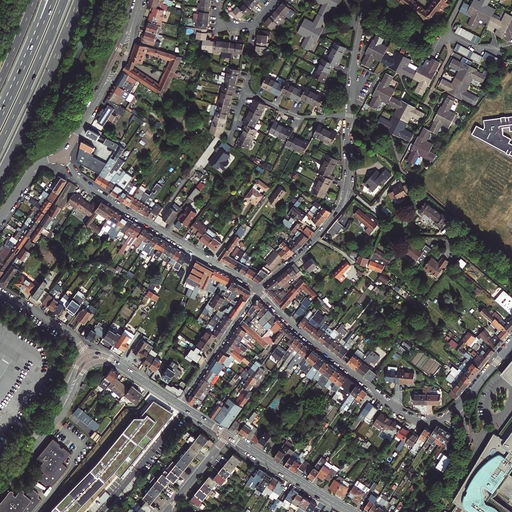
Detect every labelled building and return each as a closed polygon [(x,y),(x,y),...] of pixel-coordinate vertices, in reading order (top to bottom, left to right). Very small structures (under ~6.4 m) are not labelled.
[(159,2),(151,0),(148,0),(147,4),(151,6),(164,10),(165,10),(165,8),(165,7),(165,6),(163,5),(163,6),(159,4),(159,2)] [(196,7),(207,8),(208,5),(210,5),(210,0),(199,0),(200,1),(197,1),(196,7)] [(243,11),(247,14),(251,9),(250,8),(253,6),(246,0),(242,0),(240,2),(242,4),(239,8),(243,11)] [(318,0),(318,1),(323,3),(319,12),(326,16),(330,8),(328,7),(329,5),(331,6),(337,9),(340,3),(334,0),(318,0)] [(413,0),(398,0),(412,10),(418,4),(413,0)] [(432,18),(436,22),(441,16),(440,15),(448,3),(445,1),(445,0),(435,0),(427,11),(421,6),(416,13),(424,20),(426,18),(430,21),(432,18)] [(476,0),(473,0),(471,5),(492,16),(492,15),(495,10),(492,9),(492,7),(488,5),(489,0),(481,0),(482,0),(481,2),(479,1),(476,0)] [(283,2),(275,10),(284,18),(286,16),(288,18),(292,13),(293,14),(294,12),(294,11),(291,8),(290,9),(283,2)] [(239,8),(236,4),(232,7),(231,6),(227,10),(235,18),(237,15),(238,16),(243,11),(239,8)] [(421,6),(418,4),(412,10),(416,13),(421,6)] [(473,17),(472,16),(468,24),(475,28),(480,19),(485,21),(486,20),(489,21),(492,16),(471,5),(467,11),(473,14),(474,15),(473,17)] [(164,14),(163,14),(164,10),(151,6),(150,10),(151,11),(152,11),(152,13),(150,13),(150,14),(149,18),(162,22),(164,14)] [(198,13),(198,17),(208,19),(209,12),(207,11),(207,8),(196,7),(196,13),(198,13)] [(282,22),(285,19),(284,18),(275,10),(264,22),(272,29),(277,23),(278,24),(281,21),(282,22)] [(320,24),(322,24),(326,16),(319,12),(314,22),(308,19),(308,20),(304,19),(302,24),(320,34),(323,28),(321,26),(319,26),(320,24)] [(502,37),(511,17),(511,15),(507,13),(506,16),(504,15),(501,20),(500,20),(501,19),(501,17),(495,14),(494,16),(492,15),(492,16),(489,21),(488,23),(496,27),(497,26),(499,27),(498,28),(496,34),(502,37)] [(194,27),(205,28),(206,25),(207,25),(208,19),(198,17),(197,22),(195,21),(194,27)] [(511,33),(511,17),(502,37),(508,40),(511,35),(511,33)] [(162,22),(149,18),(148,22),(146,21),(145,23),(160,28),(162,22)] [(160,28),(145,23),(145,26),(146,27),(147,27),(146,28),(145,28),(145,30),(157,33),(158,29),(159,30),(160,28)] [(320,34),(302,24),(299,30),(302,32),(301,33),(306,36),(301,45),(309,49),(313,41),(311,41),(313,38),(314,39),(317,40),(320,34)] [(205,32),(205,28),(194,27),(193,33),(196,33),(196,37),(202,38),(206,39),(206,32),(205,32)] [(157,33),(145,30),(144,31),(145,32),(145,33),(144,33),(143,32),(141,37),(143,38),(141,42),(154,46),(156,38),(155,38),(157,33)] [(258,30),(257,42),(266,43),(267,35),(269,35),(270,31),(258,30)] [(369,46),(384,53),(385,53),(387,48),(384,46),(385,45),(382,43),(387,34),(379,30),(375,39),(376,40),(375,41),(372,39),(369,46)] [(421,37),(412,30),(409,35),(418,41),(421,37)] [(205,51),(211,52),(213,41),(209,40),(209,39),(206,39),(202,38),(201,48),(206,49),(205,51)] [(216,41),(213,41),(211,52),(217,53),(217,50),(221,51),(223,41),(216,40),(216,41)] [(229,41),(223,41),(221,51),(221,56),(231,58),(231,54),(233,43),(229,43),(229,41)] [(331,51),(341,56),(344,50),(345,51),(347,47),(335,41),(332,47),(333,47),(331,51)] [(167,52),(135,42),(130,59),(136,61),(142,63),(146,51),(165,57),(167,52)] [(236,44),(233,43),(231,54),(237,55),(237,53),(242,53),(243,43),(236,42),(236,44)] [(270,47),(267,47),(268,43),(266,43),(257,42),(256,52),(263,53),(262,58),(267,58),(268,53),(269,53),(270,47)] [(381,59),(384,53),(369,46),(366,52),(368,54),(368,55),(367,54),(362,63),(369,67),(375,57),(377,58),(378,57),(381,59)] [(334,64),(338,65),(339,62),(338,62),(341,56),(331,51),(329,54),(328,54),(325,59),(334,64)] [(175,71),(182,56),(179,56),(175,54),(175,53),(173,54),(167,52),(165,57),(171,59),(167,68),(175,71)] [(390,67),(396,70),(404,55),(398,52),(397,55),(395,55),(394,58),(385,53),(384,53),(381,59),(381,60),(389,65),(390,64),(391,64),(390,67)] [(419,66),(410,62),(408,61),(409,58),(404,55),(396,70),(401,73),(403,74),(404,71),(405,72),(405,73),(413,77),(414,76),(417,70),(419,66)] [(334,64),(325,59),(322,57),(319,63),(321,64),(319,67),(329,72),(331,67),(332,67),(334,64)] [(424,65),(423,66),(420,65),(419,66),(417,70),(432,78),(435,72),(433,71),(434,69),(435,70),(439,61),(432,57),(431,60),(428,58),(426,59),(424,64),(424,65)] [(463,80),(470,65),(464,62),(463,64),(461,64),(462,63),(453,58),(449,65),(458,70),(457,73),(459,74),(457,77),(463,80)] [(163,96),(175,71),(167,68),(159,85),(133,68),(134,66),(129,63),(127,64),(124,70),(163,96)] [(477,68),(470,65),(463,80),(468,83),(470,80),(471,81),(473,78),(482,82),(486,75),(478,71),(477,72),(475,71),(477,68)] [(241,70),(240,69),(230,66),(228,66),(226,72),(228,73),(227,76),(237,79),(239,73),(240,74),(241,70)] [(313,75),(325,82),(326,79),(325,78),(329,72),(319,67),(317,71),(316,70),(313,75)] [(432,78),(417,70),(414,76),(417,78),(417,79),(420,81),(415,90),(422,94),(427,85),(425,85),(426,83),(429,85),(432,78)] [(123,71),(116,83),(130,92),(138,81),(123,71)] [(391,89),(392,87),(389,86),(394,76),(386,72),(382,81),(383,82),(382,83),(380,82),(376,88),(391,96),(394,90),(391,89)] [(222,86),(236,89),(237,86),(235,86),(237,79),(227,76),(220,74),(219,80),(224,81),(222,86)] [(271,90),(276,81),(273,79),(273,78),(268,75),(262,87),(265,88),(265,87),(271,90)] [(455,95),(463,80),(457,77),(455,81),(454,80),(452,82),(443,78),(439,85),(448,89),(448,88),(450,89),(448,92),(455,95)] [(467,90),(468,87),(466,86),(468,83),(463,80),(455,95),(461,98),(462,96),(464,96),(463,98),(472,102),(476,95),(467,90)] [(282,92),(286,84),(280,81),(279,82),(276,81),(271,90),(277,93),(276,94),(280,96),(282,92)] [(291,96),(296,86),(292,85),(293,83),(288,81),(286,84),(282,92),(285,94),(285,93),(291,96)] [(116,83),(112,90),(123,97),(124,98),(130,102),(134,95),(130,92),(116,83)] [(236,89),(222,86),(221,92),(222,92),(221,96),(232,99),(233,93),(235,93),(236,89)] [(299,102),(301,99),(305,90),(300,87),(299,88),(296,86),(291,96),(297,99),(296,100),(299,102)] [(311,102),(316,92),(312,90),(313,89),(307,87),(305,90),(301,99),(304,100),(305,99),(311,102)] [(391,96),(376,88),(373,94),(376,96),(375,97),(374,97),(369,105),(377,109),(381,100),(384,101),(385,100),(388,101),(391,96)] [(112,90),(108,97),(120,104),(124,98),(123,97),(112,90)] [(319,94),(316,92),(311,102),(316,105),(316,106),(319,108),(325,96),(320,93),(319,94)] [(217,105),(230,109),(231,105),(230,105),(232,99),(221,96),(220,100),(219,99),(217,105)] [(397,108),(395,111),(397,112),(395,116),(400,118),(409,103),(402,100),(401,102),(399,102),(400,100),(391,96),(388,101),(388,103),(397,108)] [(120,104),(108,97),(104,103),(109,106),(107,109),(104,107),(100,114),(102,115),(99,121),(105,125),(109,119),(113,121),(117,114),(112,112),(114,109),(122,113),(126,108),(120,104)] [(441,106),(437,112),(453,120),(456,115),(452,113),(453,111),(450,110),(455,100),(448,97),(443,105),(444,106),(443,107),(441,106)] [(267,105),(255,99),(250,108),(251,108),(248,114),(258,119),(260,115),(261,116),(267,105)] [(415,106),(409,103),(400,118),(406,121),(408,118),(410,119),(411,116),(421,120),(424,113),(416,108),(415,110),(413,109),(415,106)] [(229,113),(230,109),(217,105),(213,104),(210,114),(216,115),(226,118),(228,112),(229,113)] [(443,124),(446,126),(446,124),(450,126),(453,120),(437,112),(434,119),(437,120),(436,121),(435,121),(430,130),(432,131),(438,134),(443,124)] [(258,119),(248,114),(246,120),(245,119),(243,122),(246,124),(258,130),(261,125),(256,122),(258,119)] [(211,131),(221,139),(226,125),(224,124),(226,118),(216,115),(215,119),(213,119),(212,125),(213,125),(211,131)] [(394,119),(392,118),(391,121),(381,116),(377,123),(386,127),(387,126),(388,127),(387,130),(393,133),(400,118),(395,116),(394,119)] [(511,116),(484,120),(485,127),(484,129),(477,125),(472,134),(511,155),(511,116)] [(405,128),(406,125),(405,125),(406,121),(400,118),(393,133),(399,136),(401,134),(402,134),(402,135),(410,140),(414,133),(405,128)] [(275,120),(269,132),(275,135),(276,133),(279,135),(284,126),(278,123),(279,121),(275,120)] [(320,137),(323,139),(328,129),(322,126),(323,125),(319,123),(313,135),(319,138),(320,137)] [(255,136),(258,130),(246,124),(244,127),(245,128),(242,133),(252,138),(254,135),(255,136)] [(290,129),(284,126),(279,135),(283,137),(282,138),(288,141),(292,132),(294,129),(290,127),(290,129)] [(431,133),(432,131),(430,130),(425,127),(420,136),(421,136),(421,138),(418,136),(415,142),(430,150),(433,145),(429,143),(430,141),(427,140),(428,138),(430,138),(431,135),(431,133)] [(90,129),(87,135),(115,149),(118,144),(90,129)] [(334,132),(328,129),(323,139),(327,140),(326,142),(332,144),(338,133),(334,131),(334,132)] [(296,148),(300,138),(295,135),(295,134),(292,132),(288,141),(286,144),(291,147),(292,146),(296,148)] [(252,138),(242,133),(239,139),(238,139),(237,142),(248,148),(251,143),(250,142),(252,138)] [(306,141),(300,138),(296,148),(299,149),(298,151),(304,153),(310,142),(307,140),(306,141)] [(95,147),(83,141),(82,144),(81,148),(79,157),(79,162),(100,173),(107,163),(94,154),(94,153),(92,152),(95,147)] [(420,154),(433,161),(437,154),(430,150),(415,142),(411,149),(414,150),(413,152),(412,151),(408,160),(415,164),(420,154)] [(100,173),(96,180),(101,184),(113,165),(125,148),(118,144),(115,149),(112,154),(115,156),(114,159),(110,157),(107,163),(100,173)] [(230,155),(218,147),(215,151),(217,152),(215,156),(214,155),(208,162),(218,169),(220,167),(224,169),(229,162),(227,161),(230,155)] [(326,160),(324,163),(333,168),(336,162),(337,163),(339,159),(327,153),(324,159),(326,160)] [(113,165),(101,184),(106,187),(118,170),(123,164),(120,162),(116,167),(113,165)] [(321,173),(330,177),(332,174),(330,174),(333,168),(324,163),(322,166),(321,166),(318,171),(321,173)] [(380,178),(374,172),(365,182),(373,189),(382,179),(385,182),(392,175),(386,169),(382,173),(381,174),(382,175),(380,178)] [(381,174),(382,173),(377,169),(374,172),(380,178),(382,175),(381,174)] [(118,170),(106,187),(112,191),(122,177),(126,172),(124,170),(122,173),(118,170)] [(110,193),(118,198),(130,182),(133,177),(126,172),(122,177),(112,191),(110,193)] [(333,179),(330,177),(321,173),(319,179),(320,179),(318,183),(328,188),(331,182),(332,183),(333,179)] [(67,180),(61,177),(58,176),(55,181),(57,182),(52,189),(49,193),(55,197),(67,180)] [(270,186),(259,178),(256,183),(259,185),(266,191),(270,186)] [(462,190),(469,183),(464,178),(457,185),(462,190)] [(77,186),(72,183),(68,181),(54,204),(62,208),(66,202),(73,192),(77,186)] [(123,201),(134,185),(130,182),(118,198),(123,201)] [(144,214),(152,201),(152,200),(163,186),(157,182),(153,187),(157,190),(155,192),(152,191),(150,195),(147,198),(139,211),(144,214)] [(328,188),(318,183),(316,186),(315,186),(312,191),(324,197),(326,194),(325,194),(328,188)] [(394,190),(388,193),(392,199),(398,195),(400,199),(408,194),(407,192),(411,190),(408,184),(404,186),(403,183),(393,189),(394,190)] [(123,201),(128,204),(138,190),(138,189),(139,188),(134,185),(123,201)] [(287,190),(280,185),(270,199),(277,204),(287,190)] [(201,190),(197,187),(189,197),(193,201),(201,190)] [(257,204),(264,195),(256,189),(253,187),(246,196),(252,200),(251,201),(255,204),(256,203),(257,204)] [(49,194),(43,190),(40,195),(46,199),(42,204),(36,201),(34,205),(45,212),(55,197),(49,193),(49,194)] [(133,207),(141,197),(143,193),(138,190),(128,204),(133,207)] [(78,195),(73,192),(66,202),(75,207),(75,206),(81,198),(82,196),(79,194),(78,195)] [(133,207),(139,211),(147,198),(150,195),(147,193),(143,198),(141,197),(133,207)] [(91,205),(81,198),(75,206),(90,216),(99,204),(94,201),(91,205)] [(152,212),(158,215),(164,207),(152,200),(152,201),(144,214),(149,217),(152,212)] [(318,204),(316,207),(328,216),(332,211),(316,200),(315,202),(318,204)] [(107,218),(113,209),(101,201),(99,204),(90,216),(85,224),(97,233),(100,228),(92,223),(99,213),(107,218)] [(433,207),(426,202),(421,208),(422,208),(421,209),(420,211),(423,214),(425,213),(426,212),(437,220),(435,221),(441,225),(448,216),(443,212),(441,214),(440,213),(440,212),(434,207),(433,207)] [(170,223),(181,208),(174,203),(163,218),(170,223)] [(54,204),(48,215),(54,219),(62,208),(54,204)] [(38,222),(44,213),(45,212),(34,205),(32,208),(33,209),(29,216),(29,217),(38,222)] [(307,214),(297,207),(294,205),(290,210),(294,213),(291,216),(292,217),(296,219),(299,216),(303,219),(307,214)] [(188,226),(194,218),(193,216),(195,216),(197,213),(188,206),(186,209),(187,210),(184,214),(183,213),(179,219),(188,226)] [(328,216),(316,207),(312,211),(325,220),(328,216)] [(107,228),(118,212),(113,209),(107,218),(100,228),(97,233),(102,236),(107,228)] [(320,225),(325,220),(312,211),(310,209),(307,214),(320,225)] [(366,215),(359,209),(355,213),(369,226),(365,230),(370,234),(379,223),(368,213),(366,215)] [(110,234),(123,215),(118,212),(107,228),(109,229),(106,234),(109,236),(110,234)] [(51,220),(53,221),(54,219),(48,215),(47,215),(40,224),(45,228),(51,220)] [(110,234),(115,237),(128,218),(123,215),(110,234)] [(495,215),(490,221),(503,231),(507,224),(495,215)] [(33,230),(38,222),(29,217),(24,224),(33,230)] [(289,221),(285,218),(282,222),(294,231),(301,223),(296,219),(292,217),(289,221)] [(120,234),(122,235),(132,221),(128,218),(115,237),(113,240),(115,241),(117,238),(117,239),(120,234)] [(201,239),(209,228),(197,219),(190,228),(194,231),(196,231),(198,233),(196,235),(196,237),(200,240),(201,239)] [(342,224),(336,220),(332,225),(337,230),(342,224)] [(123,244),(137,224),(132,221),(122,235),(124,237),(121,243),(123,244)] [(28,237),(33,230),(24,224),(21,229),(18,226),(16,229),(18,231),(20,231),(23,233),(28,237)] [(35,232),(39,235),(41,233),(46,236),(50,231),(45,228),(40,224),(35,232)] [(126,252),(133,242),(143,227),(137,224),(123,244),(122,247),(125,248),(124,250),(126,252)] [(229,255),(247,229),(242,225),(236,234),(237,234),(227,247),(226,247),(218,258),(224,261),(229,255)] [(307,226),(304,231),(311,236),(315,231),(307,226)] [(138,245),(148,230),(143,227),(133,242),(138,245)] [(201,239),(209,245),(215,237),(218,234),(210,227),(209,228),(201,239)] [(143,250),(143,249),(153,234),(148,230),(138,245),(137,247),(143,250)] [(20,231),(18,231),(14,237),(18,239),(23,233),(20,231)] [(297,241),(302,244),(309,238),(300,231),(293,238),(297,241)] [(35,232),(30,238),(35,241),(39,235),(35,232)] [(28,237),(23,233),(18,239),(14,237),(12,235),(11,237),(7,235),(6,237),(9,239),(20,248),(28,237)] [(153,234),(143,249),(148,253),(158,236),(153,234)] [(153,251),(155,252),(163,239),(158,236),(148,253),(144,259),(147,261),(149,258),(150,259),(153,254),(152,253),(153,251)] [(215,237),(209,245),(217,250),(222,242),(215,237)] [(9,239),(4,245),(5,246),(15,253),(16,254),(20,248),(9,239)] [(160,255),(168,242),(163,239),(155,252),(160,255)] [(29,240),(23,248),(28,251),(33,243),(29,240)] [(280,245),(283,248),(291,255),(295,251),(290,246),(288,245),(283,241),(280,245)] [(295,251),(303,245),(302,244),(297,241),(290,246),(295,251)] [(162,256),(165,258),(172,245),(168,242),(160,255),(158,259),(159,260),(162,256)] [(423,260),(430,251),(424,246),(420,251),(410,244),(406,248),(405,247),(400,254),(406,259),(408,257),(416,262),(419,257),(423,260)] [(172,245),(165,258),(164,260),(168,263),(177,248),(172,245)] [(0,252),(0,257),(8,263),(15,253),(5,246),(0,252)] [(224,261),(230,265),(234,258),(240,249),(237,247),(231,256),(230,255),(229,255),(224,261)] [(25,262),(31,253),(30,252),(28,251),(23,248),(11,264),(15,267),(20,259),(25,262)] [(173,266),(182,250),(177,248),(168,263),(173,266)] [(287,259),(291,255),(283,248),(279,252),(283,255),(287,259)] [(234,258),(230,265),(236,268),(242,257),(245,252),(240,249),(234,258)] [(278,263),(283,255),(279,252),(275,249),(267,260),(268,261),(275,266),(276,267),(280,264),(278,263)] [(178,269),(183,261),(186,254),(187,253),(182,250),(173,266),(178,269)] [(357,261),(366,265),(369,258),(352,250),(351,254),(359,257),(357,261)] [(65,254),(73,260),(75,258),(65,251),(63,254),(65,255),(65,254)] [(251,266),(252,265),(251,263),(257,254),(253,251),(250,256),(248,259),(241,271),(245,274),(251,266)] [(389,257),(387,260),(386,261),(388,261),(391,263),(397,254),(393,251),(389,257)] [(242,257),(236,268),(241,271),(248,259),(250,256),(247,254),(244,258),(242,257)] [(91,262),(94,257),(91,256),(88,261),(86,260),(85,261),(83,264),(86,265),(88,267),(91,262)] [(374,264),(376,260),(376,259),(371,257),(370,258),(369,258),(366,265),(374,268),(375,265),(374,264)] [(435,261),(431,257),(423,268),(428,272),(429,271),(436,276),(443,267),(444,268),(448,262),(443,258),(438,264),(435,261)] [(312,258),(305,265),(311,272),(319,265),(312,258)] [(188,276),(207,286),(209,280),(214,269),(196,259),(188,276)] [(376,259),(376,260),(374,264),(375,265),(374,268),(382,272),(386,261),(376,259)] [(265,265),(270,270),(275,266),(268,261),(265,265)] [(347,261),(342,265),(335,272),(333,274),(342,282),(346,278),(342,274),(351,265),(347,261)] [(301,270),(295,263),(294,263),(292,265),(300,275),(300,276),(302,274),(299,271),(301,270)] [(11,264),(7,271),(13,275),(15,276),(19,270),(17,268),(15,267),(11,264)] [(89,274),(92,270),(88,267),(86,265),(85,267),(83,269),(89,274)] [(265,265),(259,272),(253,279),(259,282),(272,271),(270,270),(265,265)] [(300,275),(292,265),(287,269),(295,279),(300,275)] [(245,274),(253,279),(259,272),(257,272),(258,270),(251,266),(245,274)] [(216,280),(219,281),(224,273),(215,268),(214,269),(209,280),(213,282),(214,280),(216,281),(216,280)] [(295,279),(287,269),(282,273),(290,283),(295,279)] [(0,280),(0,282),(5,286),(7,287),(10,283),(8,281),(13,275),(7,271),(0,280)] [(387,283),(391,278),(383,272),(379,277),(387,283)] [(42,302),(49,293),(42,288),(50,278),(50,277),(52,275),(49,273),(36,290),(32,295),(33,296),(33,297),(35,298),(36,298),(42,302)] [(227,288),(233,279),(234,277),(224,273),(219,281),(217,285),(226,289),(227,288)] [(285,287),(290,283),(282,273),(277,277),(283,285),(285,287)] [(16,283),(23,288),(29,280),(22,275),(16,283)] [(286,288),(300,276),(300,275),(295,279),(290,283),(285,287),(286,288)] [(206,289),(207,286),(188,276),(185,282),(190,284),(195,287),(190,295),(190,296),(195,298),(200,286),(206,289)] [(283,285),(277,277),(265,287),(265,289),(268,292),(273,288),(276,291),(278,289),(280,290),(282,288),(281,287),(283,285)] [(232,291),(238,282),(233,279),(227,288),(231,290),(232,291)] [(305,287),(316,297),(318,294),(303,279),(299,283),(296,287),(300,291),(305,287)] [(37,286),(29,280),(23,288),(32,295),(36,290),(35,290),(37,286)] [(153,290),(156,284),(151,281),(150,284),(148,287),(153,290)] [(241,297),(246,300),(251,292),(251,290),(238,282),(232,291),(231,290),(228,297),(231,299),(232,299),(237,291),(243,295),(241,297)] [(288,292),(287,293),(288,295),(296,287),(299,283),(297,282),(292,287),(287,291),(288,292)] [(47,306),(48,305),(59,291),(61,287),(56,283),(49,293),(42,302),(47,306)] [(195,287),(190,284),(186,293),(190,295),(195,287)] [(293,299),(300,291),(296,287),(288,295),(293,299)] [(273,288),(268,292),(274,298),(281,291),(280,290),(278,289),(276,291),(273,288)] [(160,296),(149,289),(145,295),(156,301),(160,296)] [(281,291),(274,298),(280,304),(288,295),(287,293),(283,297),(280,294),(284,291),(283,289),(281,291)] [(68,311),(73,315),(80,304),(83,301),(86,296),(78,290),(72,298),(66,306),(69,309),(68,311)] [(59,291),(48,305),(54,310),(59,302),(56,300),(59,297),(59,295),(61,292),(59,291)] [(212,298),(221,304),(225,298),(214,291),(210,297),(211,297),(212,298)] [(72,299),(65,294),(59,302),(54,310),(58,312),(64,305),(66,306),(72,299)] [(285,309),(293,299),(288,295),(280,304),(285,309)] [(304,327),(321,305),(325,301),(319,295),(316,299),(319,301),(312,311),(310,310),(306,315),(304,313),(301,316),(297,321),(304,327)] [(306,310),(312,302),(306,296),(301,303),(302,305),(301,306),(303,308),(306,310)] [(240,309),(246,300),(241,297),(240,297),(237,301),(235,299),(234,301),(232,299),(231,299),(230,300),(229,301),(233,303),(232,304),(240,309)] [(206,308),(209,309),(211,305),(218,309),(221,304),(212,298),(206,308)] [(248,324),(265,304),(260,299),(257,299),(248,311),(252,314),(245,321),(248,324)] [(423,304),(417,300),(413,305),(419,310),(423,304)] [(511,313),(511,308),(502,300),(500,303),(511,313)] [(90,305),(83,301),(80,304),(82,305),(87,309),(90,305)] [(301,306),(296,302),(294,305),(298,309),(296,312),(299,315),(303,308),(301,306)] [(248,324),(264,337),(280,319),(279,318),(277,320),(274,316),(275,315),(265,304),(248,324)] [(82,305),(79,310),(80,311),(79,313),(76,317),(80,320),(87,309),(82,305)] [(96,310),(90,305),(87,309),(93,314),(96,310)] [(215,314),(230,323),(233,318),(221,311),(218,309),(211,305),(209,309),(215,314)] [(227,307),(221,311),(233,318),(239,310),(231,305),(228,308),(227,307)] [(324,323),(326,321),(323,319),(327,315),(322,310),(324,307),(321,305),(304,327),(314,335),(324,323)] [(483,306),(479,310),(492,322),(496,318),(490,312),(483,306)] [(89,317),(90,318),(93,314),(87,309),(80,320),(84,323),(87,319),(89,317)] [(496,318),(511,331),(511,315),(506,322),(502,319),(503,318),(496,311),(495,312),(492,309),(490,312),(496,318)] [(215,314),(212,318),(227,328),(230,323),(215,314)] [(227,328),(212,318),(209,323),(224,332),(227,328)] [(492,322),(490,324),(494,328),(496,326),(499,329),(496,332),(505,340),(511,331),(496,318),(492,322)] [(270,342),(264,337),(248,324),(245,321),(243,319),(239,325),(250,334),(262,345),(266,348),(270,342)] [(280,319),(264,337),(270,342),(272,339),(284,325),(285,324),(280,319)] [(326,324),(324,323),(314,335),(319,339),(329,327),(330,325),(332,322),(334,320),(332,319),(331,320),(330,319),(326,324)] [(101,326),(102,323),(99,321),(97,325),(95,324),(94,326),(93,330),(91,328),(86,336),(85,337),(91,341),(93,337),(101,326)] [(220,337),(224,332),(209,323),(205,327),(207,328),(216,335),(220,337)] [(343,328),(345,325),(343,323),(337,330),(337,331),(336,332),(334,330),(324,343),(328,347),(343,328)] [(91,328),(87,325),(81,334),(84,336),(84,335),(86,336),(91,328)] [(247,339),(250,334),(239,325),(236,329),(247,339)] [(284,325),(272,339),(277,343),(285,333),(288,328),(284,325)] [(101,326),(93,337),(95,338),(97,336),(99,338),(107,330),(101,326)] [(324,343),(334,330),(329,327),(319,339),(324,343)] [(116,333),(109,328),(103,337),(105,338),(104,339),(106,341),(107,339),(111,341),(110,342),(113,345),(120,334),(116,332),(116,333)] [(216,335),(207,328),(201,337),(211,343),(216,335)] [(328,347),(333,350),(343,338),(348,331),(343,328),(328,347)] [(125,350),(134,336),(125,329),(115,345),(120,348),(121,347),(125,350)] [(247,339),(236,329),(233,334),(250,348),(254,344),(247,339)] [(290,346),(297,336),(289,329),(286,334),(290,338),(287,343),(289,344),(290,346)] [(485,343),(483,345),(485,347),(487,344),(488,343),(490,345),(491,347),(494,343),(484,330),(477,336),(480,338),(481,337),(486,343),(485,343)] [(463,339),(468,342),(471,345),(473,347),(477,343),(478,341),(480,338),(477,336),(476,337),(469,331),(463,339)] [(337,354),(351,337),(354,333),(352,332),(345,340),(343,338),(333,350),(337,354)] [(250,349),(250,348),(233,334),(230,338),(244,349),(245,348),(249,351),(250,349)] [(342,358),(351,347),(360,336),(358,334),(353,340),(351,337),(337,354),(342,358)] [(301,340),(297,336),(290,346),(286,351),(282,356),(287,359),(301,340)] [(491,347),(496,351),(504,341),(498,336),(496,338),(494,340),(495,341),(494,343),(491,347)] [(211,343),(201,337),(196,345),(204,351),(205,351),(211,343)] [(463,348),(468,342),(463,339),(460,343),(453,337),(449,343),(465,355),(467,351),(463,348)] [(246,351),(244,349),(230,338),(227,342),(236,349),(243,355),(246,351)] [(412,343),(406,338),(396,351),(402,356),(412,343)] [(145,358),(149,352),(144,349),(147,343),(141,339),(133,351),(145,358)] [(66,344),(61,340),(54,350),(60,353),(66,344)] [(305,343),(301,340),(287,359),(283,365),(286,367),(289,363),(288,362),(291,358),(292,358),(294,354),(296,356),(305,343)] [(491,347),(490,345),(487,344),(485,347),(483,345),(478,341),(477,343),(480,346),(484,349),(492,356),(496,351),(491,347)] [(231,354),(236,349),(227,342),(223,347),(231,354)] [(305,343),(296,356),(288,366),(292,369),(298,360),(301,362),(304,357),(307,359),(313,349),(305,343)] [(191,348),(185,357),(191,362),(193,359),(197,361),(202,355),(201,354),(204,351),(196,345),(193,349),(191,348)] [(272,354),(280,360),(282,356),(286,351),(285,350),(283,351),(277,347),(272,354)] [(351,347),(342,358),(357,369),(363,361),(373,350),(370,348),(365,354),(358,348),(356,351),(351,347)] [(254,364),(243,355),(236,349),(231,354),(241,362),(242,360),(252,367),(254,364)] [(311,368),(321,355),(313,349),(307,359),(304,357),(301,362),(295,371),(297,373),(305,363),(311,368)] [(482,352),(482,353),(483,354),(483,355),(489,360),(492,356),(484,349),(482,351),(482,352)] [(239,364),(222,350),(216,358),(224,363),(227,358),(231,361),(229,364),(235,368),(239,364)] [(373,350),(363,361),(357,369),(364,375),(372,381),(381,370),(370,361),(377,353),(373,350)] [(145,358),(141,363),(143,365),(147,368),(149,366),(155,357),(156,355),(150,351),(149,352),(145,358)] [(465,355),(471,360),(482,368),(485,364),(476,357),(475,358),(467,351),(465,355)] [(474,355),(476,357),(485,364),(489,360),(483,355),(483,354),(482,353),(480,354),(477,352),(474,355)] [(311,381),(326,359),(321,355),(311,368),(303,379),(309,383),(311,381)] [(155,357),(149,366),(155,370),(161,361),(155,357)] [(225,364),(224,363),(216,358),(210,367),(215,372),(218,373),(221,369),(222,370),(225,364)] [(461,361),(463,363),(477,374),(482,368),(471,360),(468,362),(463,358),(461,361)] [(316,385),(331,363),(326,359),(311,381),(316,385)] [(511,511),(511,360),(507,367),(502,374),(511,382),(511,417),(500,434),(497,431),(450,498),(459,505),(454,511),(448,511),(447,511),(511,511)] [(178,365),(172,361),(161,376),(168,380),(172,374),(177,377),(181,370),(176,367),(178,365)] [(265,370),(260,367),(255,363),(254,364),(252,367),(262,375),(265,370)] [(337,368),(331,363),(316,385),(314,387),(321,391),(322,390),(337,368)] [(462,369),(473,378),(477,374),(463,363),(459,367),(462,369)] [(451,369),(453,370),(469,383),(473,378),(462,369),(460,371),(454,366),(451,369)] [(211,378),(215,372),(210,367),(203,377),(213,384),(215,386),(217,382),(211,378)] [(252,367),(248,371),(259,379),(262,375),(252,367)] [(105,390),(107,387),(114,378),(118,372),(111,368),(99,385),(105,390)] [(327,390),(329,391),(333,386),(343,372),(337,368),(322,390),(325,392),(327,390)] [(396,382),(401,382),(402,369),(398,368),(398,371),(387,370),(387,379),(397,380),(396,382)] [(446,373),(449,375),(465,388),(469,383),(453,370),(451,373),(445,368),(443,371),(446,373)] [(244,377),(255,385),(259,379),(248,371),(248,372),(245,369),(241,375),(244,377)] [(406,369),(402,369),(401,382),(404,383),(404,381),(414,382),(415,373),(405,371),(406,369)] [(343,372),(333,386),(335,388),(330,395),(332,397),(336,392),(341,385),(342,384),(347,376),(343,372)] [(465,388),(449,375),(447,378),(452,382),(450,385),(454,387),(451,390),(458,396),(465,388)] [(343,397),(346,400),(357,384),(347,376),(342,384),(345,387),(344,388),(341,392),(344,395),(343,397)] [(198,384),(206,390),(208,387),(210,389),(213,384),(203,377),(198,384)] [(251,391),(255,385),(244,377),(240,383),(244,386),(251,391)] [(114,378),(107,387),(121,398),(124,395),(128,389),(122,384),(121,385),(116,381),(117,380),(114,378)] [(181,395),(184,390),(180,387),(178,390),(167,383),(164,387),(177,395),(181,395)] [(198,384),(192,393),(203,401),(204,399),(201,397),(204,392),(207,394),(209,392),(206,390),(198,384)] [(350,402),(352,404),(363,388),(357,384),(346,400),(341,407),(345,409),(350,402)] [(128,389),(124,395),(131,401),(139,391),(131,385),(128,389)] [(244,386),(240,392),(248,398),(253,392),(251,391),(244,386)] [(427,386),(424,386),(424,394),(414,393),(414,404),(427,404),(427,386)] [(427,386),(427,404),(441,404),(441,394),(440,394),(440,391),(439,390),(432,390),(432,386),(427,386)] [(363,388),(352,404),(350,407),(352,408),(354,406),(355,406),(355,405),(358,407),(359,406),(368,393),(368,392),(363,388)] [(451,390),(449,393),(456,399),(458,396),(451,390)] [(142,394),(139,391),(131,401),(134,403),(142,394)] [(248,398),(240,392),(234,400),(243,406),(248,398)] [(188,402),(193,406),(196,401),(200,404),(203,401),(192,393),(188,399),(188,402)] [(373,397),(368,393),(359,406),(364,409),(369,402),(373,397)] [(228,428),(243,407),(229,398),(225,404),(215,418),(214,419),(228,428)] [(225,404),(219,399),(216,403),(218,404),(210,415),(215,418),(225,404)] [(52,508),(49,511),(74,511),(113,472),(120,478),(173,413),(153,400),(139,417),(133,417),(97,462),(52,508)] [(367,416),(374,405),(369,402),(364,409),(350,429),(353,431),(361,420),(363,421),(367,416)] [(378,408),(374,405),(367,416),(371,418),(378,408)] [(86,413),(78,407),(75,411),(83,417),(86,413)] [(83,417),(75,411),(73,413),(81,419),(83,417)] [(249,419),(240,431),(247,437),(252,431),(255,426),(251,424),(258,414),(255,411),(249,419)] [(81,419),(87,425),(93,419),(86,413),(83,417),(81,419)] [(384,414),(382,413),(374,424),(378,427),(379,425),(380,426),(382,423),(381,422),(379,420),(379,419),(384,414)] [(387,417),(384,414),(379,419),(379,420),(381,422),(382,423),(383,422),(387,417)] [(240,423),(236,428),(240,431),(249,419),(245,416),(240,423)] [(394,421),(387,417),(383,422),(382,423),(380,426),(383,428),(385,426),(389,429),(390,428),(398,433),(402,426),(394,421)] [(285,465),(294,452),(295,450),(288,445),(289,443),(290,444),(291,443),(291,444),(302,429),(307,423),(302,419),(277,454),(275,458),(285,465)] [(236,420),(231,426),(235,429),(236,428),(240,423),(236,420)] [(428,444),(431,445),(443,428),(438,424),(425,445),(427,446),(428,444)] [(402,426),(398,433),(396,435),(403,439),(397,449),(401,451),(406,442),(412,434),(409,432),(410,431),(402,426)] [(432,431),(426,427),(420,436),(413,447),(410,451),(413,453),(420,444),(422,446),(432,431)] [(443,428),(431,445),(436,449),(439,444),(448,431),(443,428)] [(102,436),(95,431),(90,437),(97,442),(102,436)] [(256,434),(255,433),(251,439),(257,444),(260,440),(264,434),(259,431),(256,434)] [(266,445),(267,443),(271,437),(272,435),(266,431),(264,434),(260,440),(266,445)] [(453,434),(448,431),(439,444),(442,446),(435,456),(438,458),(438,457),(442,451),(446,445),(450,439),(453,434)] [(413,447),(420,436),(413,432),(412,434),(406,442),(413,447)] [(197,439),(204,445),(209,439),(202,433),(197,439)] [(273,447),(276,441),(271,437),(267,443),(273,447)] [(70,452),(52,438),(37,457),(37,459),(38,460),(39,460),(41,460),(43,461),(38,468),(38,469),(38,470),(40,471),(41,471),(42,470),(44,472),(39,479),(45,484),(50,484),(52,486),(67,467),(61,463),(70,452)] [(192,445),(199,451),(204,445),(197,439),(192,445)] [(369,440),(363,448),(366,450),(372,443),(369,440)] [(187,451),(194,457),(199,451),(192,445),(187,451)] [(276,449),(273,447),(268,453),(272,456),(276,449)] [(182,457),(190,463),(194,457),(187,451),(182,457)] [(305,459),(308,455),(303,451),(300,455),(291,468),(296,472),(299,468),(305,459)] [(453,458),(442,451),(438,457),(441,459),(437,466),(445,470),(453,458)] [(300,455),(294,452),(285,465),(291,468),(300,455)] [(242,459),(234,453),(229,460),(237,466),(242,459)] [(326,459),(322,456),(315,467),(309,475),(315,479),(317,475),(330,457),(329,456),(326,459)] [(177,463),(185,469),(190,463),(182,457),(177,463)] [(325,478),(330,481),(337,471),(338,472),(339,471),(341,469),(335,464),(334,465),(329,462),(332,458),(330,457),(317,475),(324,480),(325,478)] [(299,468),(304,471),(310,463),(305,459),(299,468)] [(168,466),(180,476),(185,469),(177,463),(173,460),(168,466)] [(237,466),(229,460),(224,466),(232,472),(237,466)] [(315,467),(310,463),(304,471),(309,475),(315,467)] [(349,466),(346,463),(341,469),(339,471),(342,474),(349,466)] [(171,479),(175,482),(180,476),(168,466),(163,472),(164,473),(171,479)] [(232,472),(224,466),(219,472),(227,478),(232,472)] [(250,485),(256,488),(266,473),(260,469),(255,477),(251,475),(246,484),(249,486),(250,485)] [(227,478),(219,472),(214,478),(218,481),(222,484),(227,478)] [(159,479),(166,485),(171,479),(164,473),(159,479)] [(273,477),(266,473),(256,488),(263,493),(267,486),(273,477)] [(214,478),(211,475),(206,482),(213,487),(218,481),(214,478)] [(415,480),(420,483),(421,484),(424,480),(419,476),(417,475),(415,480)] [(330,488),(337,493),(343,484),(345,480),(346,479),(340,476),(337,479),(336,480),(335,479),(330,488)] [(273,477),(267,486),(273,490),(279,481),(273,477)] [(154,485),(161,491),(166,485),(159,479),(154,485)] [(352,490),(356,484),(352,482),(351,484),(345,480),(343,484),(349,487),(349,488),(352,490)] [(352,490),(349,494),(354,498),(353,500),(358,503),(359,501),(360,501),(363,496),(368,500),(375,489),(378,484),(375,482),(371,488),(359,480),(356,484),(352,490)] [(284,484),(279,481),(273,490),(270,495),(276,499),(277,498),(285,486),(283,485),(284,484)] [(213,487),(206,482),(201,488),(208,493),(213,497),(216,493),(212,490),(212,491),(211,490),(213,487)] [(344,496),(349,488),(349,487),(343,484),(337,493),(344,496)] [(149,491),(156,497),(161,491),(154,485),(149,491)] [(30,511),(40,500),(38,498),(37,494),(31,488),(25,495),(23,493),(23,491),(22,490),(20,490),(19,491),(14,496),(12,494),(13,494),(13,493),(12,491),(11,491),(10,491),(9,491),(0,502),(0,511),(30,511)] [(208,493),(201,488),(196,494),(203,500),(208,493)] [(380,496),(382,493),(375,489),(368,500),(365,505),(367,506),(366,508),(370,511),(380,496)] [(284,501),(291,505),(298,493),(294,490),(293,492),(291,490),(284,501)] [(106,491),(99,498),(104,502),(110,495),(106,491)] [(148,500),(151,503),(156,497),(149,491),(144,497),(148,500)] [(297,509),(297,508),(304,497),(298,493),(291,505),(297,509)] [(382,497),(380,496),(370,511),(371,511),(375,511),(386,496),(387,495),(384,493),(382,497)] [(203,500),(196,494),(191,500),(198,506),(203,500)] [(381,511),(389,501),(387,500),(389,497),(386,496),(375,511),(381,511)] [(304,497),(297,508),(303,511),(311,501),(304,497)] [(390,502),(389,501),(381,511),(388,511),(395,501),(397,498),(394,497),(390,502)] [(271,508),(274,510),(280,500),(277,498),(276,499),(271,508)] [(142,507),(149,511),(150,511),(155,506),(151,503),(148,500),(142,507)] [(280,500),(274,510),(277,511),(283,502),(280,500)] [(311,501),(303,511),(312,511),(317,505),(311,501)] [(393,511),(397,507),(395,506),(397,503),(395,501),(388,511),(393,511)] [(397,511),(400,509),(402,506),(401,505),(403,502),(401,501),(397,507),(393,511),(397,511)]
